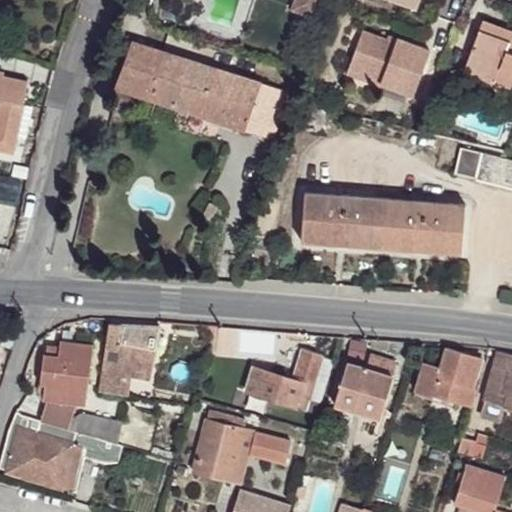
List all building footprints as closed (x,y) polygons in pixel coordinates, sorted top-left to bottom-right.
[(319,0),(295,0),(292,9),(314,16),(319,0)] [(390,0),(416,9),(419,0),(390,0)] [(511,30),(483,19),(466,64),(496,75),(494,81),(510,87),(511,82),(511,30)] [(363,30),(346,72),(379,85),(381,83),(413,95),(429,49),(388,34),(387,38),(363,30)] [(288,90),(130,40),(115,88),(273,138),(288,90)] [(494,81),(496,75),(466,64),(463,71),(493,83),(494,81)] [(0,98),(22,104),(27,81),(0,74),(0,98)] [(0,98),(0,149),(13,153),(17,137),(24,104),(22,104),(0,98)] [(24,104),(17,137),(26,139),(33,106),(24,104)] [(511,159),(461,147),(454,173),(511,187),(511,159)] [(465,205),(305,192),(301,240),(461,252),(465,205)] [(160,326),(109,323),(99,391),(129,396),(132,375),(151,379),(160,326)] [(241,334),(219,332),(218,344),(234,346),(235,341),(240,341),(241,334)] [(413,341),(392,340),(389,350),(409,356),(413,341)] [(93,345),(60,341),(59,346),(47,345),(46,353),(43,353),(39,392),(44,393),(43,399),(49,400),(74,403),(85,405),(93,345)] [(439,366),(423,362),(415,391),(433,396),(433,394),(463,402),(467,387),(473,389),(482,358),(445,346),(439,366)] [(252,367),(245,390),(305,409),(322,355),(301,348),(293,375),(286,373),(285,377),(252,367)] [(505,405),(511,407),(511,353),(498,350),(481,415),(501,421),(505,405)] [(346,363),(334,404),(356,410),(358,401),(383,408),(392,377),(391,376),(395,363),(370,356),(366,369),(346,363)] [(467,387),(463,402),(472,405),(477,390),(473,389),(467,387)] [(74,403),(49,400),(42,421),(67,428),(74,403)] [(383,408),(358,401),(356,410),(380,418),(383,408)] [(246,420),(208,410),(193,472),(215,477),(218,462),(238,467),(243,448),(250,450),(249,454),(285,463),(291,441),(243,429),(246,420)] [(19,412),(16,411),(6,438),(0,460),(0,468),(76,491),(82,472),(69,468),(75,448),(88,452),(86,458),(105,463),(118,462),(122,446),(118,445),(78,433),(78,432),(67,428),(42,421),(21,414),(19,412)] [(70,420),(67,428),(78,432),(78,433),(118,445),(123,420),(82,412),(70,420)] [(483,459),(487,444),(489,444),(491,436),(479,433),(477,441),(462,437),(457,452),(483,459)] [(75,448),(69,468),(82,472),(88,452),(75,448)] [(218,462),(215,477),(241,484),(249,454),(250,450),(243,448),(238,467),(218,462)] [(500,511),(501,510),(495,508),(505,475),(467,464),(464,474),(461,482),(454,504),(462,506),(459,511),(500,511)] [(288,511),(291,505),(240,489),(232,511),(288,511)] [(338,511),(361,511),(363,509),(342,502),(338,511)]
